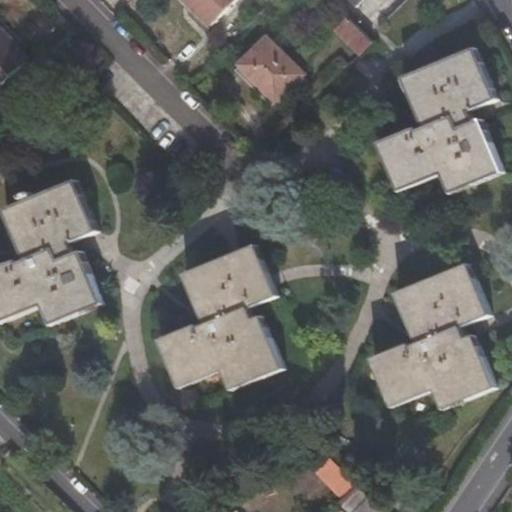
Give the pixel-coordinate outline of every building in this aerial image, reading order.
[(181,0),(209,25),(232,0),(181,0)] [(402,0),(377,27),(387,36),(424,0),(402,0)] [(424,0),(387,36),(397,45),(439,0),(424,0)] [(339,28),(359,51),(372,40),(348,18),(339,28)] [(0,88),(27,62),(0,34),(0,88)] [(234,63),(269,99),(294,75),(258,38),(234,63)] [(489,90),(470,40),(397,66),(416,119),(407,123),(406,117),(368,132),(387,183),(430,167),(437,185),(490,166),(471,114),(484,109),(479,95),(489,90)] [(263,105),(269,99),(234,63),(228,68),(263,105)] [(72,180),(1,208),(22,261),(17,263),(16,259),(0,265),(0,322),(42,305),(49,323),(99,303),(78,250),(72,252),(68,242),(84,236),(92,232),(72,180)] [(72,252),(78,250),(88,246),(84,236),(68,242),(72,252)] [(177,268),(180,275),(199,320),(195,323),(192,316),(157,332),(176,375),(217,358),(228,384),(281,362),(258,306),(248,310),(244,300),(274,288),(250,236),(194,261),(177,268)] [(454,340),(481,329),(474,311),(460,274),(388,303),(409,359),(404,361),(396,356),(362,370),(385,421),(407,413),(425,405),(436,423),(464,412),(488,400),(465,347),(458,351),(454,340)] [(344,502),(358,489),(312,440),(305,446),(326,470),(319,477),(344,502)] [(342,511),(381,511),(358,489),(344,502),(339,508),(342,511)]
